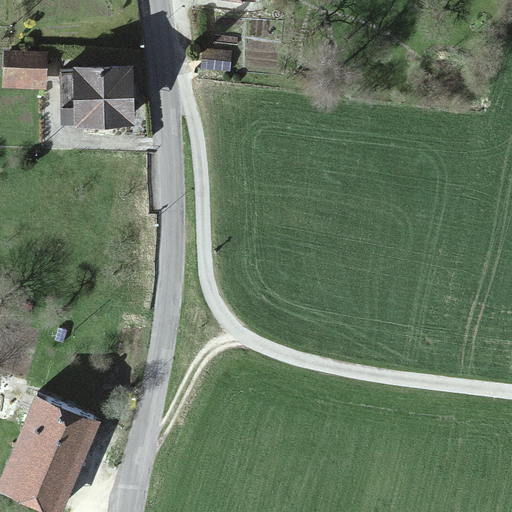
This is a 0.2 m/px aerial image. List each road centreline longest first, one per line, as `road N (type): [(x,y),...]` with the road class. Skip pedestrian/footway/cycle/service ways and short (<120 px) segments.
road 1 (secondary): [(156,0),(172,273),(130,511)]
road 2 (track): [(143,443),(229,331),(206,289),(200,150),(187,93),(166,76)]
road 3 (track): [(229,331),(271,358),(316,371),(511,396)]
